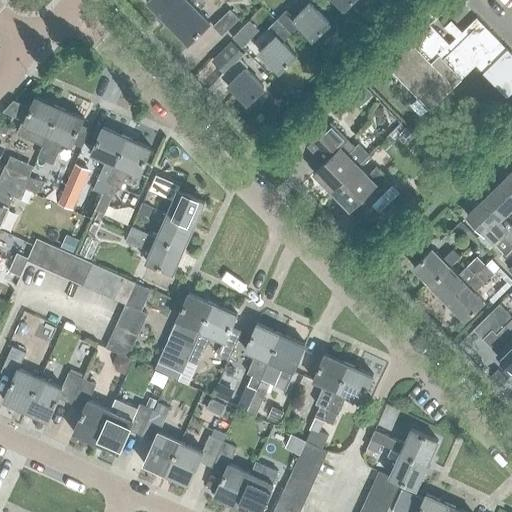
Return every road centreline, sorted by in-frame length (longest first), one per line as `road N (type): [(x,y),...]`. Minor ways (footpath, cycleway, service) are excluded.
road 1 (residential): [(511,462),(69,9)]
road 2 (residential): [(124,490),(0,435)]
